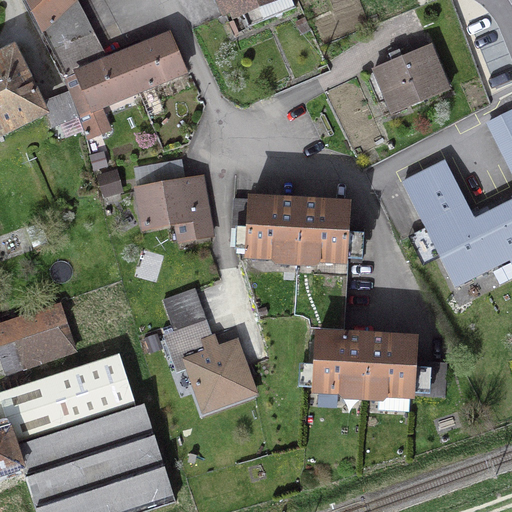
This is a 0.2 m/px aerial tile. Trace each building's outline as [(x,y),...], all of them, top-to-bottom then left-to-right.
[(26,0),(42,30),(73,0),(26,0)] [(73,0),(42,30),(45,37),(58,31),(84,20),(73,0)] [(218,0),(225,15),(241,8),(248,27),(295,8),(291,0),(218,0)] [(53,51),(66,46),(92,35),(84,20),(58,31),(45,37),(53,51)] [(99,48),(92,35),(66,46),(53,51),(59,64),(99,48)] [(171,36),(123,55),(139,96),(187,77),(171,36)] [(430,46),(373,70),(391,113),(449,89),(430,46)] [(99,49),(99,48),(59,64),(63,79),(98,64),(92,52),(99,49)] [(13,50),(0,56),(0,134),(43,113),(13,50)] [(123,55),(98,64),(63,79),(68,92),(78,118),(88,142),(112,132),(104,111),(139,96),(123,55)] [(53,128),(78,118),(68,92),(43,102),(53,128)] [(511,111),(488,124),(511,171),(511,111)] [(444,162),(403,183),(455,287),(509,259),(511,264),(511,202),(474,221),(444,162)] [(137,191),(144,228),(188,220),(192,239),(211,235),(202,179),(137,191)] [(312,266),(317,260),(361,263),(363,230),(346,229),(348,207),(234,200),(232,232),(248,234),(246,256),(274,258),(279,264),(312,266)] [(169,318),(199,307),(193,290),(163,300),(169,318)] [(0,356),(6,374),(73,351),(58,306),(0,325),(0,356)] [(204,321),(199,307),(169,318),(172,325),(174,332),(204,321)] [(200,340),(210,336),(204,321),(174,332),(163,336),(177,373),(188,369),(204,411),(254,393),(236,342),(205,353),(200,340)] [(414,363),(415,341),(317,335),(314,390),(341,392),(346,398),(378,400),(377,410),(408,412),(409,396),(444,398),(446,365),(414,363)] [(0,473),(21,467),(35,511),(145,511),(176,502),(144,404),(136,407),(119,356),(0,394),(0,401),(9,428),(0,431),(0,473)]
